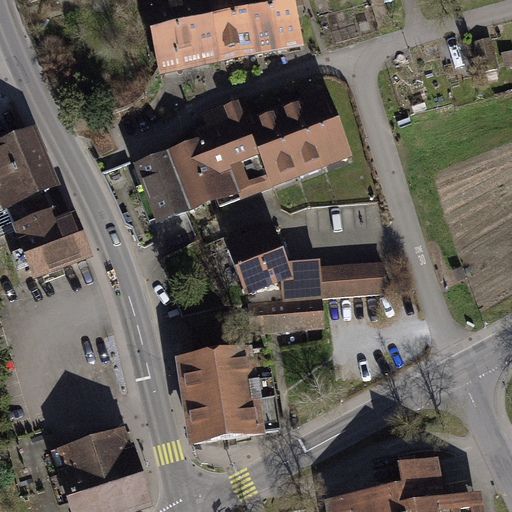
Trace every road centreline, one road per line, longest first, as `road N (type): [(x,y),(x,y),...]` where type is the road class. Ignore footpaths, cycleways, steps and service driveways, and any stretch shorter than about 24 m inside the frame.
road 1 (tertiary): [(25,74),(91,193),(129,290),(186,511)]
road 2 (secondary): [(460,371),(193,511)]
